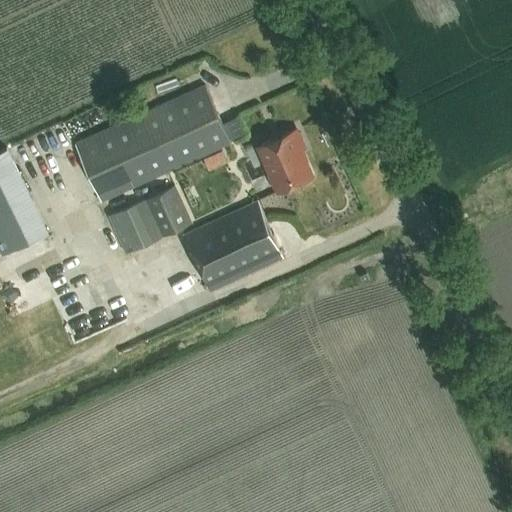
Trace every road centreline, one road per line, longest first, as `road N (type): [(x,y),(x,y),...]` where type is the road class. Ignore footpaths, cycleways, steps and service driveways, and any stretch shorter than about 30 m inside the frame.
road 1 (unclassified): [(511,435),(299,0)]
road 2 (track): [(0,399),(111,347),(128,331)]
